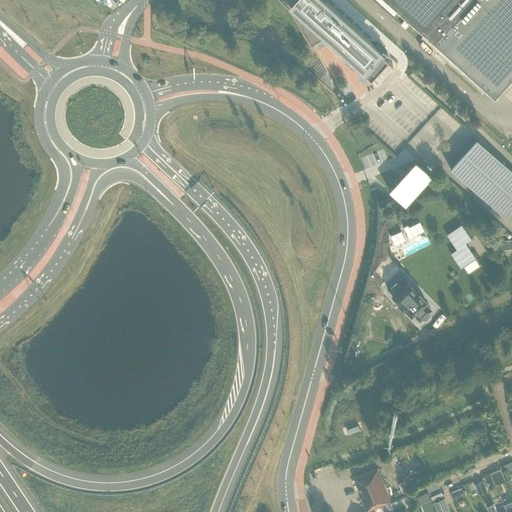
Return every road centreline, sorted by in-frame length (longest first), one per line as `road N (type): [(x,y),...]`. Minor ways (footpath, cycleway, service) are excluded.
road 1 (motorway): [(176,202),(233,274),(249,325),(247,373),(220,430),(164,474),(120,483),(64,477),(0,439)]
road 2 (secondary): [(245,97),(291,119),(321,149),(347,222),(345,257),(287,466),(288,511)]
road 3 (motorway): [(213,511),(265,380),(267,308),(240,245),(141,144)]
road 4 (secondary): [(50,83),(40,134),(64,178),(48,227)]
road 5 (motorway): [(71,239),(98,187),(115,175),(176,202)]
